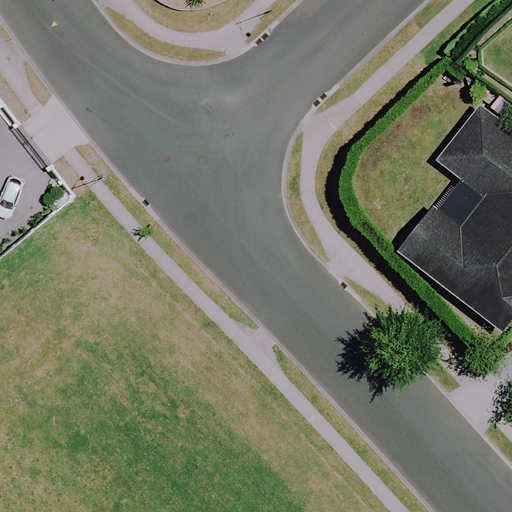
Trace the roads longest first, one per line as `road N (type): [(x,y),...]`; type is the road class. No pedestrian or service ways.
road 1 (residential): [(494,511),(191,167)]
road 2 (residential): [(191,167),(389,0)]
road 3 (residential): [(191,167),(48,0)]
